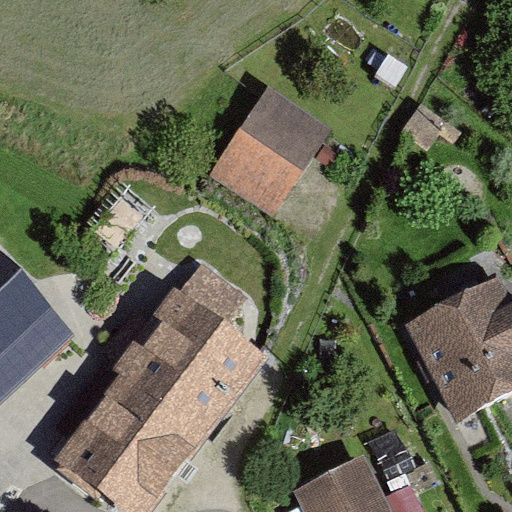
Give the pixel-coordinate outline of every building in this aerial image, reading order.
[(332,131),(270,92),(215,178),(278,217),(332,131)] [(0,415),(84,341),(0,247),(0,415)] [(112,379),(122,387),(204,447),(266,363),(224,333),(246,303),(205,273),(186,299),(176,292),(112,379)] [(511,280),(409,334),(458,430),(511,402),(511,280)] [(118,511),(156,511),(204,447),(122,387),(61,470),(118,511)] [(390,511),(365,462),(296,498),(303,511),(390,511)] [(383,478),(399,511),(428,511),(407,467),(383,478)]
